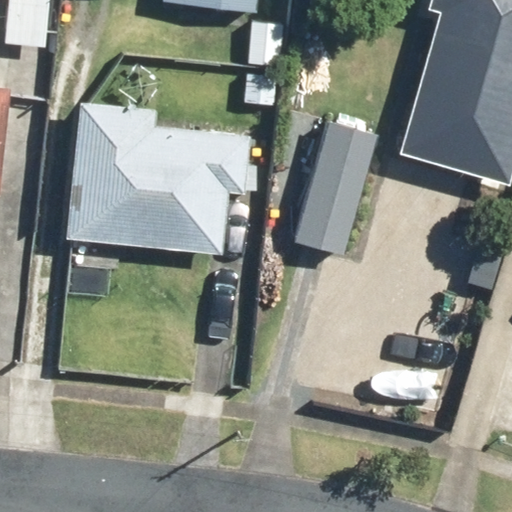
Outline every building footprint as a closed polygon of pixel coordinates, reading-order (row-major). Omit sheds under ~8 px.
[(1,0),(0,32),(0,46),(38,47),(39,0),(1,0)] [(259,0),(155,0),(155,12),(259,14),(259,0)] [(511,0),(431,0),(392,146),(511,179),(511,173),(511,0)] [(284,25),(243,25),(242,57),(284,57),(284,25)] [(343,98),(346,63),(294,60),(291,95),(343,98)] [(264,76),(229,75),(229,101),(264,101),(264,76)] [(118,285),(121,245),(215,251),(220,166),(265,169),(267,128),(223,125),(223,124),(147,119),(148,102),(71,98),(62,237),(69,238),(66,282),(118,285)] [(352,252),(387,126),(331,110),(295,236),(352,252)]
